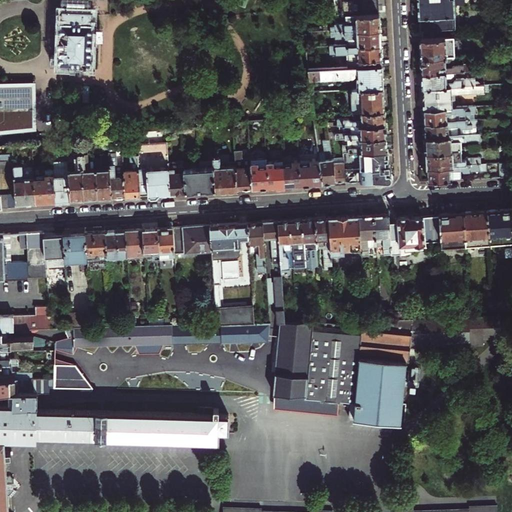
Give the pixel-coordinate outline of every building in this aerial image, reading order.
[(346,14),(378,12),(378,4),(377,0),(339,0),(340,14),(346,14)] [(452,28),(454,28),(453,1),(462,1),(462,0),(417,0),(418,7),(418,17),(419,17),(420,30),(421,30),(421,37),(452,36),(452,28)] [(60,62),(91,62),(92,8),(90,8),(61,6),(61,33),(60,62)] [(379,19),(378,12),(346,14),(346,22),(338,23),(338,25),(331,26),(331,30),(379,27),(379,19)] [(379,27),(331,30),(332,34),(338,34),(338,36),(347,36),(348,44),(380,43),(380,34),(379,27)] [(420,48),(420,56),(452,55),(454,55),(452,36),(421,37),(419,37),(420,48)] [(380,54),(380,43),(348,44),(329,45),(330,54),(347,53),(348,67),(381,65),(380,54)] [(421,65),(421,72),(454,71),(472,70),(471,63),(453,64),(452,55),(420,56),(421,65)] [(357,78),(357,89),(382,88),(382,77),(381,65),(348,67),(308,69),(310,80),(357,78)] [(422,81),(422,87),(475,85),(475,78),(454,78),(454,71),(421,72),(422,81)] [(0,132),(37,130),(36,81),(0,81),(0,132)] [(423,108),(455,107),(455,99),(452,99),(452,94),(484,93),(484,84),(475,85),(422,87),(423,98),(423,108)] [(351,111),(352,111),(383,110),(383,99),(382,88),(357,89),(341,90),(342,93),(350,93),(351,111)] [(424,120),(424,122),(466,120),(466,113),(475,113),(475,106),(455,107),(423,108),(423,113),(421,113),(422,117),(422,120),(424,120)] [(338,125),(348,124),(384,123),(384,117),(383,110),(352,111),(353,120),(350,120),(348,118),(337,118),(338,125)] [(252,187),(250,159),(250,158),(243,158),(242,150),(239,150),(238,132),(240,132),(240,120),(233,121),(235,165),(237,188),(243,187),(252,187)] [(424,135),(469,134),(469,127),(474,127),(475,125),(475,120),(466,120),(424,122),(424,127),(424,135)] [(384,123),(348,124),(349,133),(335,133),(335,138),(350,138),(385,135),(384,129),(384,123)] [(423,151),(426,151),(460,150),(459,140),(462,140),(462,141),(464,142),(479,141),(479,133),(469,134),(424,135),(425,140),(423,140),(423,144),(423,151)] [(385,143),(385,135),(350,138),(350,145),(343,146),(344,152),(385,149),(385,143)] [(319,152),(319,158),(322,182),(333,181),(346,181),(344,158),(333,158),(330,139),(323,139),(325,151),(319,152)] [(109,151),(112,195),(119,195),(125,195),(123,170),(123,163),(117,163),(116,144),(114,145),(114,140),(108,140),(109,151)] [(145,143),(148,193),(160,192),(170,192),(168,160),(167,141),(145,143)] [(148,193),(145,143),(137,144),(137,146),(140,194),(144,193),(148,193)] [(130,170),(123,170),(125,195),(132,194),(140,194),(137,146),(129,147),(130,170)] [(344,158),(346,181),(386,178),(388,177),(389,176),(389,175),(389,174),(388,173),(386,173),(386,168),(389,168),(389,165),(389,163),(387,163),(386,162),(386,149),(385,149),(344,152),(344,158)] [(426,160),(426,166),(481,164),(481,160),(478,160),(478,156),(464,157),(464,159),(460,159),(460,150),(426,151),(426,160)] [(105,196),(112,195),(109,151),(102,151),(102,157),(95,158),(98,196),(105,196)] [(68,159),(70,198),(78,197),(84,197),(81,152),(74,153),(75,159),(68,159)] [(98,196),(95,158),(88,158),(88,152),(81,152),(84,197),(91,197),(98,196)] [(213,156),(214,165),(215,189),(226,188),(237,188),(235,165),(219,166),(219,155),(213,156)] [(53,169),(55,199),(62,198),(70,198),(68,159),(68,157),(53,158),(53,169)] [(13,158),(0,158),(0,207),(16,207),(16,201),(15,193),(0,194),(0,172),(14,171),(13,164),(13,158)] [(312,183),(322,182),(319,158),(310,158),(310,162),(299,163),(300,183),(312,183)] [(179,191),(185,191),(184,167),(184,164),(176,164),(176,159),(168,160),(170,192),(179,191)] [(268,186),(267,161),(267,159),(250,159),(252,187),(259,186),(268,186)] [(300,183),(299,163),(299,159),(283,160),(284,185),(292,184),(300,183)] [(283,160),(267,161),(268,186),(276,185),(284,185),(283,160)] [(499,163),(500,177),(509,176),(509,163),(499,163)] [(36,200),(34,176),(22,177),(21,164),(13,164),(14,171),(15,193),(16,201),(26,201),(36,200)] [(427,173),(427,180),(466,178),(466,168),(467,168),(469,170),(490,170),(490,164),(481,164),(426,166),(427,173)] [(214,165),(184,167),(185,191),(202,190),(215,189),(214,165)] [(45,176),(34,176),(36,200),(45,199),(55,199),(53,169),(45,170),(45,176)] [(499,208),(487,209),(489,243),(511,241),(511,211),(511,207),(499,208)] [(489,243),(487,209),(474,210),(463,210),(465,244),(489,243)] [(440,246),(465,244),(463,210),(452,211),(438,212),(438,216),(440,242),(440,246)] [(381,213),(373,214),(375,244),(383,244),(383,253),(391,252),(389,222),(389,213),(381,213)] [(366,214),(359,215),(361,247),(361,254),(369,253),(369,245),(375,244),(373,214),(366,214)] [(344,216),(329,217),(333,265),(338,265),(337,252),(345,251),(344,248),(344,245),(355,244),(355,247),(361,247),(359,215),(344,216)] [(440,242),(438,216),(411,218),(410,215),(404,216),(399,216),(400,222),(389,222),(391,252),(400,252),(399,244),(424,243),(440,242)] [(302,218),(306,267),(319,267),(317,249),(315,217),(308,218),(302,218)] [(322,217),(315,217),(317,249),(324,248),(325,268),(328,268),(328,266),(333,265),(329,217),(322,217)] [(295,219),(288,219),(291,253),(293,273),(306,272),(306,267),(302,218),(295,219)] [(291,253),(288,219),(281,220),(276,220),(280,271),(288,270),(287,258),(284,256),(283,256),(283,253),(291,253)] [(267,220),(260,221),(261,238),(269,238),(267,220)] [(269,220),(267,220),(269,238),(271,263),(276,263),(277,276),(272,276),(276,322),(279,321),(284,321),(280,271),(276,220),(269,220)] [(249,237),(250,253),(255,253),(257,272),(264,271),(261,238),(260,221),(252,221),(247,222),(249,237)] [(226,223),(210,224),(212,250),(219,323),(257,322),(255,307),(221,307),(219,283),(221,283),(220,257),(237,256),(240,254),(239,245),(242,245),(242,237),(240,222),(226,223)] [(247,222),(240,222),(242,237),(249,237),(247,222)] [(192,225),(173,226),(175,251),(176,263),(186,262),(186,252),(212,250),(210,224),(192,225)] [(175,251),(173,226),(165,227),(158,227),(160,252),(175,251)] [(149,228),(143,228),(145,253),(160,252),(158,227),(149,228)] [(135,229),(125,229),(127,254),(145,253),(143,228),(135,229)] [(0,277),(48,276),(46,257),(44,231),(44,229),(27,231),(24,231),(21,231),(21,244),(23,247),(29,247),(29,260),(12,261),(10,232),(0,232),(0,277)] [(127,254),(125,229),(115,230),(105,230),(107,255),(127,254)] [(96,231),(85,232),(87,257),(88,262),(91,261),(92,270),(99,270),(99,269),(108,268),(107,255),(105,230),(96,231)] [(46,257),(66,256),(64,233),(55,233),(52,234),(52,233),(44,231),(46,257)] [(64,233),(66,256),(66,258),(87,257),(85,232),(76,232),(64,233)] [(399,244),(400,252),(425,250),(424,243),(399,244)] [(21,328),(52,328),(50,304),(36,305),(36,313),(0,314),(0,328),(11,328),(21,328)] [(72,327),(74,327),(93,327),(92,312),(71,312),(72,327)] [(347,421),(397,426),(403,364),(406,364),(408,347),(423,346),(423,343),(484,342),(484,331),(502,330),(502,314),(403,317),(395,317),(314,320),(305,400),(349,405),(347,421)] [(314,320),(297,321),(284,321),(279,321),(273,393),(278,394),(289,395),(289,396),(301,397),(302,396),(304,396),(304,399),(305,400),(314,320)] [(93,327),(74,327),(75,345),(208,341),(208,339),(220,339),(220,341),(269,340),(269,322),(257,322),(219,323),(93,327)] [(0,336),(10,336),(12,336),(11,332),(11,328),(0,328),(0,336)] [(34,344),(33,335),(12,336),(10,336),(11,345),(34,344)] [(11,345),(10,336),(0,336),(0,350),(8,351),(8,345),(11,345)] [(0,364),(12,365),(19,365),(19,359),(8,359),(8,351),(0,350),(0,364)] [(54,380),(54,387),(93,387),(75,363),(54,363),(54,380)] [(12,373),(12,365),(0,364),(0,379),(32,380),(32,373),(12,373)] [(0,393),(22,394),(36,394),(36,390),(48,391),(49,386),(54,387),(54,380),(32,380),(0,379),(0,393)] [(0,393),(0,403),(21,403),(22,394),(0,393)] [(21,403),(0,403),(0,511),(10,511),(6,440),(37,441),(37,436),(209,439),(209,429),(219,429),(219,413),(209,412),(209,406),(189,406),(189,412),(36,409),(36,394),(22,394),(21,403)] [(289,395),(278,394),(277,412),(347,421),(349,405),(305,400),(304,399),(304,396),(302,396),(301,397),(289,396),(289,395)] [(495,511),(496,506),(468,507),(468,509),(412,511),(412,498),(393,499),(393,511),(495,511)]
